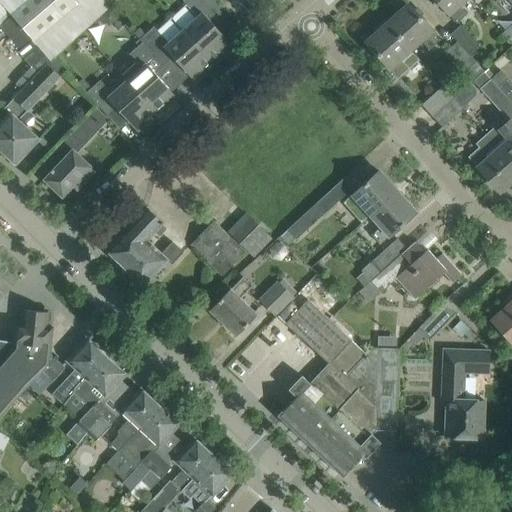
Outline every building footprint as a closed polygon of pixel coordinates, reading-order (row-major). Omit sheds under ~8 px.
[(0,0),(0,28),(20,50),(17,52),(36,72),(53,57),(98,15),(100,13),(105,8),(109,5),(113,0),(0,0)] [(183,30),(211,61),(221,52),(223,56),(233,47),(211,23),(222,14),(212,0),(182,0),(197,17),(183,30)] [(459,6),(465,0),(435,0),(457,23),(466,15),(459,6)] [(511,0),(507,0),(511,5),(511,24),(503,33),(511,43),(511,0)] [(386,24),(409,50),(420,40),(429,50),(439,41),(430,31),(430,30),(408,5),(386,24)] [(390,85),(398,78),(408,68),(418,60),(409,50),(386,24),(366,42),(387,65),(378,73),(392,90),(393,89),(390,85)] [(457,42),(469,54),(479,46),(461,25),(450,34),(457,42)] [(211,61),(183,30),(168,43),(154,26),(145,34),(140,39),(164,66),(173,58),(194,82),(204,73),(201,70),(211,61)] [(139,27),(134,32),(140,39),(145,34),(139,27)] [(135,62),(121,75),(126,81),(154,112),(164,103),(167,106),(177,98),(155,74),(164,66),(140,39),(139,39),(142,42),(129,54),(135,62)] [(457,42),(446,51),(464,71),(465,71),(475,62),(469,54),(457,42)] [(0,149),(15,164),(16,164),(39,139),(18,119),(61,76),(48,63),(4,108),(9,112),(0,122),(0,149)] [(511,82),(501,70),(491,79),(490,79),(511,104),(511,82)] [(511,124),(511,122),(511,104),(490,79),(491,79),(484,71),(473,81),(480,89),(511,124)] [(154,112),(126,81),(112,93),(100,80),(86,92),(107,116),(116,108),(138,132),(148,124),(145,120),(154,112)] [(470,84),(454,98),(462,107),(475,95),(476,90),(470,84)] [(432,117),(453,98),(443,86),(421,105),(432,117)] [(453,98),(432,117),(442,127),(463,109),(453,98)] [(511,164),(511,127),(510,129),(505,124),(498,130),(487,135),(486,135),(511,164)] [(44,179),(62,196),(63,195),(61,193),(70,184),(76,190),(94,170),(73,150),(81,142),(70,132),(46,159),(55,168),(53,170),(52,168),(50,171),(51,172),(44,179)] [(499,191),(511,179),(511,164),(486,135),(479,147),(468,157),(478,168),(499,191)] [(398,192),(380,172),(367,183),(366,182),(343,203),(361,223),(371,215),(398,192)] [(343,179),(316,203),(325,213),(352,189),(343,179)] [(380,245),(403,223),(402,222),(415,211),(398,192),(371,215),(380,226),(371,234),(380,245)] [(163,222),(147,207),(106,250),(143,286),(165,263),(169,267),(183,252),(172,241),(161,254),(146,240),(163,222)] [(254,256),(271,239),(246,214),(229,231),(254,256)] [(302,216),(287,230),(296,240),(311,226),(302,216)] [(245,253),(214,222),(192,244),(223,275),(245,253)] [(407,249),(397,238),(361,270),(363,272),(371,281),(407,249)] [(424,252),(415,242),(407,249),(371,281),(364,287),(358,292),(367,303),(396,278),(414,299),(443,273),(452,283),(461,275),(442,253),(436,259),(427,249),(424,252)] [(275,243),(268,250),(273,259),(282,261),(289,254),(286,245),(275,243)] [(363,272),(356,278),(364,287),(371,281),(363,272)] [(236,336),(250,321),(251,323),(258,316),(240,298),(251,286),(242,277),(230,290),(229,289),(209,310),(236,336)] [(277,280),(258,300),(275,317),(278,314),(289,303),(295,298),(293,296),(290,293),(281,285),(279,282),(277,280)] [(365,354),(323,314),(307,299),(297,311),(286,322),(329,363),(302,391),(301,390),(283,410),(280,414),(279,413),(278,415),(343,476),(344,475),(344,474),(347,471),(366,451),(361,447),(376,430),(396,431),(400,349),(370,348),(365,354)] [(511,302),(492,320),(511,342),(511,302)] [(289,303),(278,314),(286,322),(297,311),(289,303)] [(444,304),(419,329),(430,340),(454,315),(444,304)] [(43,371),(55,359),(46,351),(51,347),(53,327),(46,326),(48,312),(24,309),(22,323),(16,323),(14,343),(0,341),(0,417),(2,415),(0,414),(28,384),(41,370),(43,371)] [(476,337),(468,329),(463,334),(471,342),(476,337)] [(75,369),(62,383),(73,392),(106,356),(87,338),(66,361),(75,369)] [(445,437),(483,438),(484,400),(463,400),(464,372),(489,373),(490,351),(443,349),(442,400),(447,400),(445,437)] [(99,403),(126,374),(106,356),(73,392),(90,408),(75,424),(85,433),(85,432),(86,433),(97,420),(103,414),(94,406),(98,402),(99,403)] [(52,381),(64,368),(55,359),(43,371),(41,370),(28,384),(39,395),(53,381),(52,381)] [(159,405),(141,388),(119,411),(128,419),(117,431),(120,433),(110,444),(118,452),(130,437),(159,405)] [(130,437),(118,451),(135,468),(122,483),(130,490),(136,485),(136,484),(141,479),(150,470),(142,463),(153,450),(154,451),(158,447),(172,432),(180,424),(159,405),(138,428),(130,437)] [(93,440),(105,428),(117,416),(108,408),(103,414),(97,420),(86,433),(93,440)] [(185,486),(213,456),(194,438),(173,461),(183,470),(172,482),(170,480),(140,511),(161,511),(186,486),(185,486)] [(150,470),(161,458),(154,451),(153,450),(142,463),(150,470)] [(186,486),(181,491),(189,499),(192,496),(201,504),(206,499),(207,500),(211,496),(212,497),(233,474),(213,456),(185,486),(186,486)] [(150,470),(141,479),(150,489),(159,479),(160,479),(171,467),(169,465),(161,458),(150,470)] [(194,511),(211,511),(215,508),(206,499),(201,504),(194,511)]
